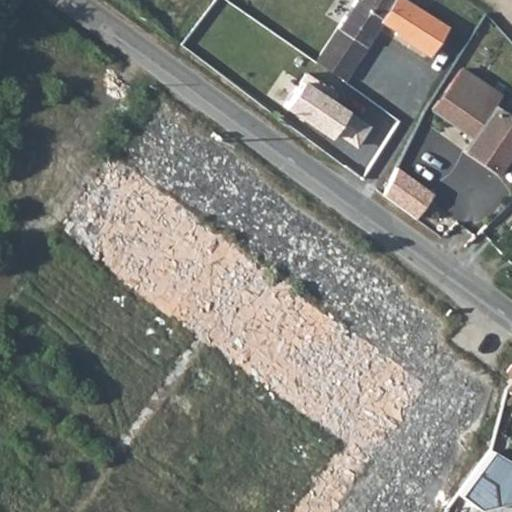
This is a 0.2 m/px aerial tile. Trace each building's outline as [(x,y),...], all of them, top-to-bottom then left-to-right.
[(406,0),(355,0),(339,25),(368,43),(382,22),(395,30),(398,36),(427,54),(445,24),(406,0)] [(368,43),(339,25),(311,69),(325,77),(331,68),(347,78),(368,43)] [(490,92),(457,71),(432,111),(472,138),(463,152),(499,174),(511,152),(511,116),(493,105),(488,114),(480,109),(490,92)] [(315,90),(289,126),(348,168),(375,132),(315,90)] [(433,192),(395,165),(383,193),(415,216),(433,192)] [(511,442),(511,421),(502,435),(511,442)]
